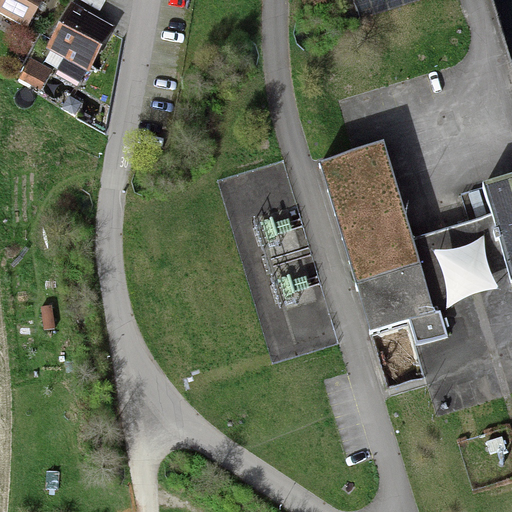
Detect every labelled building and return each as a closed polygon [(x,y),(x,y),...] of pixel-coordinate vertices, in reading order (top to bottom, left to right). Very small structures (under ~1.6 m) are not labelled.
[(49,0),(2,0),(0,4),(0,16),(30,34),(49,0)] [(76,0),(102,15),(110,0),(76,0)] [(94,75),(119,31),(77,7),(52,52),(94,75)] [(53,71),(33,61),(23,82),(43,92),(53,71)] [(383,149),(318,168),(368,339),(434,320),(383,149)] [(511,183),(484,191),(510,280),(511,278),(511,183)]
